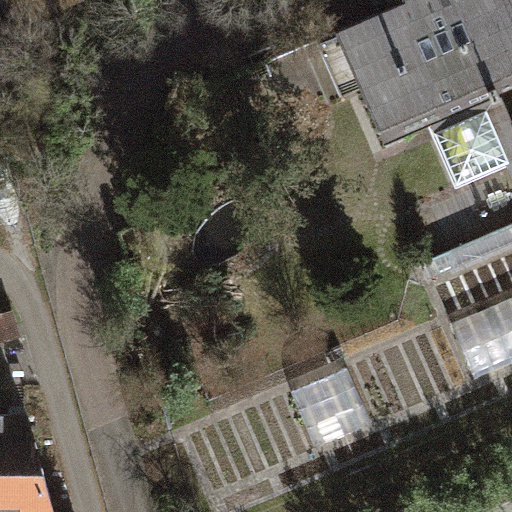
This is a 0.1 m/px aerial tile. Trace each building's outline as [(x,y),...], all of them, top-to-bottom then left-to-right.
[(8,0),(11,14),(78,0),(8,0)] [(511,74),(511,18),(504,0),(394,0),(327,29),(372,134),(421,113),(474,90),(511,74)] [(474,90),(421,113),(453,187),(506,163),(492,130),(474,90)] [(511,121),(492,130),(506,163),(511,177),(511,121)] [(12,308),(0,310),(0,341),(18,338),(12,308)] [(0,511),(47,511),(21,414),(4,414),(0,413),(0,511)]
